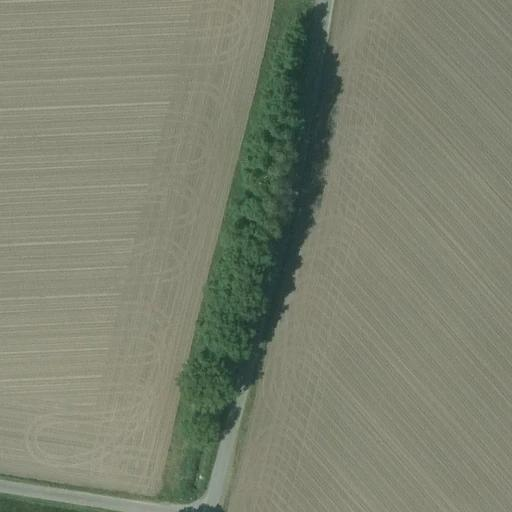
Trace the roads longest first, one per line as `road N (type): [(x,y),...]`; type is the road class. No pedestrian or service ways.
road 1 (unclassified): [(324,0),(249,394),(209,511)]
road 2 (unclassified): [(123,511),(0,491)]
